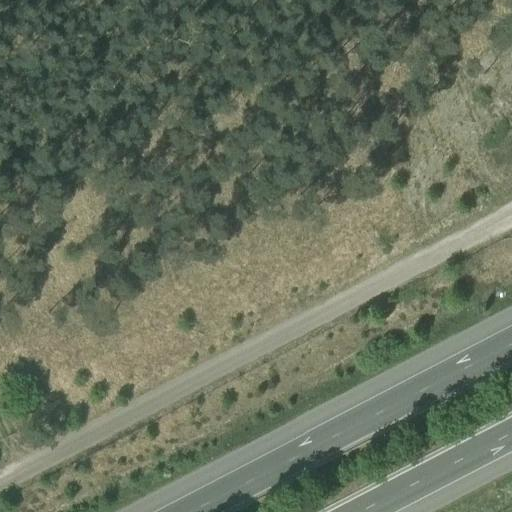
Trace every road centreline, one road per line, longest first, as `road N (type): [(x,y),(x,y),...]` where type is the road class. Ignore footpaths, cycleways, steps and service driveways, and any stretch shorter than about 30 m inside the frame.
road 1 (unclassified): [(0,483),(511,216)]
road 2 (motorway): [(511,336),(174,511)]
road 3 (motorway): [(364,511),(511,435)]
